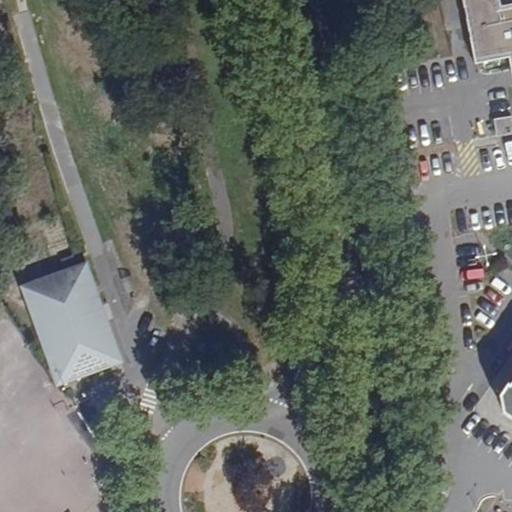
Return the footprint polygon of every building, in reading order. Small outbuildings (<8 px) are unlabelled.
[(489,75),(511,71),(511,70),(511,0),(462,0),(475,66),(478,70),(481,73),(485,74),(489,75)] [(511,118),(494,120),(497,137),(511,134),(511,118)] [(84,311),(101,304),(86,263),(22,286),(57,384),(110,365),(96,324),(90,326),(84,311)] [(122,361),(101,304),(84,311),(90,326),(96,324),(110,365),(122,361)] [(511,384),(510,387),(502,381),(489,399),(492,416),(496,420),(501,413),(503,411),(511,417),(511,384)] [(511,419),(511,417),(503,411),(501,413),(511,419)]
